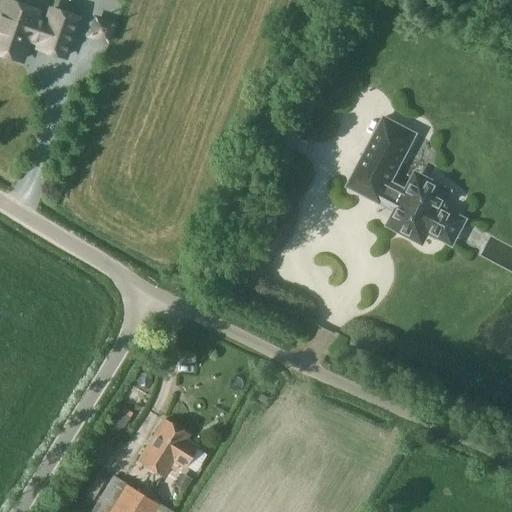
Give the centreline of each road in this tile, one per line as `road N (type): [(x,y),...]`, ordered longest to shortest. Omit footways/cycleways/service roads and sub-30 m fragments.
road 1 (unclassified): [(511,460),(156,295)]
road 2 (track): [(186,308),(268,133),(318,0)]
road 3 (unclassified): [(20,511),(156,295)]
road 4 (unclassified): [(156,295),(0,199)]
